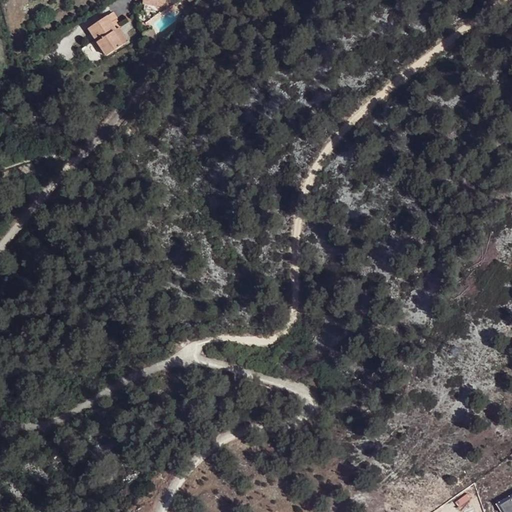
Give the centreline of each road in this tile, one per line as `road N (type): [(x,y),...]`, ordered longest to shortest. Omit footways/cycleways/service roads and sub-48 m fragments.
road 1 (track): [(0,424),(33,430),(222,336),(277,336),(291,323),(297,295),(294,247),(306,189),(341,134),(499,0)]
road 2 (track): [(198,348),(225,365),(301,381),(313,407),(197,464),(168,511)]
